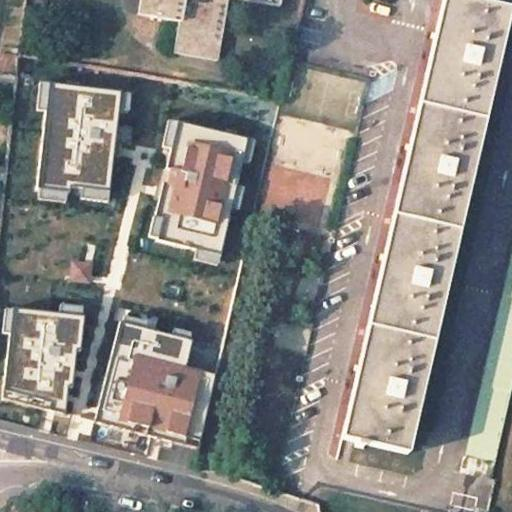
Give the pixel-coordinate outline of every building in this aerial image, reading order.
[(145,0),(143,16),(184,23),(179,56),(223,63),(234,0),(238,0),(284,8),(285,0),(145,0)] [(509,10),(466,0),(441,0),(340,439),(355,442),(354,447),(364,449),(366,445),(406,454),(509,10)] [(0,218),(0,279),(99,295),(137,75),(19,55),(0,218)] [(511,385),(511,259),(471,438),(499,444),(511,385)] [(29,394),(3,386),(0,396),(0,420),(43,432),(52,394),(31,388),(29,394)] [(73,400),(52,394),(43,432),(98,446),(115,451),(119,437),(68,424),(73,400)] [(499,444),(471,438),(466,457),(494,464),(499,444)] [(182,451),(162,447),(159,461),(178,466),(182,451)] [(466,457),(463,457),(460,473),(490,480),(494,464),(466,457)]
